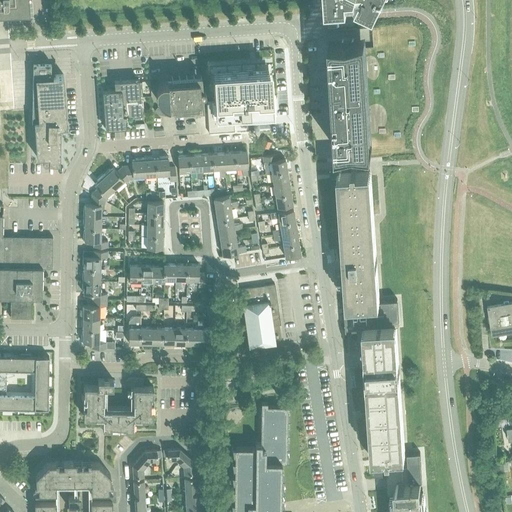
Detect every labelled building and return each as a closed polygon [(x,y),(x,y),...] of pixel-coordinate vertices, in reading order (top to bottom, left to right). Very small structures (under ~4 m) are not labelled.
[(367,50),(364,50),(364,53),(365,57),(365,59),(364,61),(364,62),(364,63),(364,66),(364,68),(365,70),(365,71),(366,72),(367,75),(367,76),(367,79),(367,81),(366,85),(365,88),(365,92),(365,96),(366,99),(368,104),(369,107),(369,110),(369,112),(368,114),(368,115),(368,116),(367,118),(367,121),(367,122),(367,123),(367,125),(368,128),(369,132),(370,135),(370,136),(370,137),(370,138),(370,139),(369,139),(369,140),(369,141),(367,143),(368,156),(380,156),(392,155),(414,154),(424,153),(425,153),(423,129),(422,113),(421,95),(421,89),(419,57),(417,28),(417,25),(409,25),(379,27),(379,28),(374,28),(375,49),(367,50)] [(364,50),(363,50),(362,49),(361,48),(360,48),(359,48),(355,48),(354,48),(353,48),(352,49),(351,49),(350,50),(349,50),(348,50),(347,51),(346,51),(344,51),(342,50),(336,48),(334,48),(334,49),(333,49),(332,50),(332,51),(332,52),(332,53),(332,54),(332,58),(332,63),(333,67),(334,70),(335,73),(335,76),(335,84),(334,86),(334,88),(334,90),(334,93),(334,96),(335,99),(335,102),(336,105),(337,110),(337,118),(337,120),(336,123),(336,125),(337,133),(337,137),(338,138),(338,139),(339,139),(339,140),(340,140),(341,141),(347,141),(350,141),(351,141),(352,141),(353,141),(354,141),(355,142),(356,142),(357,142),(358,143),(359,144),(360,144),(361,144),(362,145),(363,145),(363,144),(364,144),(365,144),(366,144),(366,143),(369,141),(369,140),(369,139),(370,138),(370,137),(370,136),(370,135),(369,132),(368,128),(367,125),(367,121),(367,118),(368,115),(369,112),(369,110),(368,104),(366,99),(365,96),(365,92),(365,88),(366,85),(367,81),(367,79),(367,75),(366,72),(364,68),(364,66),(364,63),(365,59),(365,57),(364,53),(364,50)] [(51,62),(33,62),(32,121),(34,121),(37,157),(45,156),(45,157),(44,157),(43,158),(42,158),(42,159),(42,160),(43,161),(43,162),(44,163),(45,163),(46,162),(47,162),(48,161),(48,160),(49,160),(49,162),(53,162),(60,162),(60,126),(67,126),(63,74),(51,75),(51,62)] [(216,99),(206,100),(209,132),(234,131),(233,115),(268,112),(268,110),(275,109),(274,96),(272,96),(270,75),(266,76),(266,70),(218,73),(219,79),(214,79),(216,99)] [(114,80),(115,89),(103,89),(105,127),(126,126),(126,114),(134,113),(135,118),(144,118),(142,81),(139,81),(139,79),(114,80)] [(199,79),(168,81),(167,82),(165,82),(164,82),(163,82),(162,83),(161,83),(160,84),(160,85),(159,86),(158,87),(157,88),(157,89),(156,90),(156,92),(156,98),(157,99),(157,100),(158,101),(159,102),(160,103),(161,104),(164,105),(165,106),(166,106),(167,106),(168,106),(169,106),(201,104),(200,94),(201,95),(202,95),(203,95),(204,94),(205,94),(205,93),(205,92),(205,91),(205,90),(204,89),(203,89),(203,88),(202,88),(201,88),(201,89),(200,89),(199,79)] [(260,144),(268,147),(271,141),(264,137),(260,144)] [(247,150),(235,151),(236,167),(242,166),(242,174),(247,174),(247,166),(248,166),(247,151),(247,150)] [(235,151),(224,152),(225,168),(236,167),(235,151)] [(224,152),(212,153),(213,168),(219,168),(220,176),(225,176),(225,168),(224,152)] [(212,153),(201,154),(202,169),(213,168),(212,153)] [(179,171),(191,170),(189,154),(178,155),(178,156),(179,171)] [(189,154),(191,170),(196,170),(197,177),(202,177),(202,169),(201,154),(189,154)] [(265,173),(272,172),(287,170),(285,158),(277,159),(276,154),(263,156),(265,173)] [(159,158),(156,158),(157,174),(169,173),(170,180),(176,180),(175,166),(169,166),(168,156),(159,157),(159,158)] [(152,157),(144,158),(145,175),(157,174),(156,158),(152,158),(152,157)] [(132,165),(123,165),(130,180),(133,179),(133,176),(145,175),(144,158),(135,158),(135,160),(131,160),(132,165)] [(110,169),(103,174),(115,188),(124,180),(126,182),(130,180),(123,165),(117,171),(114,167),(111,170),(110,169)] [(346,274),(348,302),(378,300),(377,274),(373,215),(370,170),(357,171),(357,167),(352,168),(352,172),(340,172),(340,179),(345,261),(346,274)] [(272,172),(273,184),(289,181),(287,170),(272,172)] [(98,187),(92,193),(106,201),(108,198),(106,196),(115,188),(103,174),(97,180),(98,181),(95,184),(98,187)] [(273,184),(275,195),(291,192),(289,181),(273,184)] [(291,192),(275,195),(277,207),(292,204),(293,204),(291,192)] [(84,207),(83,216),(101,216),(101,204),(104,204),(106,201),(92,193),(92,204),(85,203),(85,207),(84,207)] [(214,197),(215,209),(231,207),(238,205),(237,200),(230,201),(229,195),(214,197)] [(147,201),(147,213),(163,213),(163,201),(162,201),(147,201)] [(215,209),(217,220),(233,218),(231,207),(215,209)] [(293,208),(270,212),(271,218),(279,217),(280,222),(295,220),(293,208)] [(147,213),(147,224),(163,224),(163,213),(147,213)] [(3,236),(3,216),(0,215),(0,286),(10,286),(10,317),(32,318),(32,268),(52,268),(53,236),(3,236)] [(85,224),(85,228),(101,228),(101,216),(83,216),(83,224),(85,224)] [(217,220),(219,232),(234,229),(242,228),(242,223),(234,224),(233,218),(217,220)] [(273,230),(274,235),(297,231),(295,220),(280,222),(281,229),(273,230)] [(147,224),(147,235),(162,236),(163,224),(147,224)] [(101,228),(85,228),(85,231),(83,231),(83,240),(94,240),(93,246),(107,247),(108,240),(101,240),(101,228)] [(219,232),(221,243),(236,240),(234,229),(219,232)] [(282,239),(283,245),(299,243),(297,231),(274,235),(274,240),(282,239)] [(162,236),(147,235),(147,247),(162,247),(162,248),(162,236)] [(236,240),(221,243),(223,255),(223,254),(246,251),(245,245),(237,246),(236,240)] [(299,243),(283,245),(285,257),(301,254),(299,243)] [(84,265),(84,268),(100,269),(100,256),(107,257),(107,250),(93,250),(93,256),(83,256),(83,265),(84,265)] [(164,279),(175,279),(176,263),(163,263),(163,265),(164,265),(164,279)] [(176,263),(175,279),(175,287),(181,287),(181,279),(187,279),(187,264),(176,263)] [(199,264),(187,264),(187,279),(198,279),(198,286),(204,286),(205,272),(199,272),(199,264)] [(129,280),(141,281),(141,265),(129,265),(129,280)] [(141,281),(152,281),(153,265),(141,265),(141,281)] [(164,281),(164,279),(164,265),(163,265),(153,265),(152,281),(164,281)] [(82,272),(82,280),(100,281),(100,269),(84,268),(84,272),(82,272)] [(93,293),(93,299),(107,299),(107,293),(100,293),(100,281),(82,280),(82,289),(84,289),(84,293),(93,293)] [(280,323),(275,283),(263,285),(263,284),(250,286),(250,287),(242,288),(244,303),(243,303),(249,346),(275,342),(275,341),(282,340),(279,323),(280,323)] [(82,309),(82,317),(99,317),(100,305),(106,305),(107,299),(93,299),(92,305),(83,305),(83,309),(82,309)] [(348,303),(344,302),(345,326),(346,328),(365,326),(367,355),(367,367),(372,432),(373,450),(374,456),(375,456),(376,461),(376,465),(387,465),(386,459),(391,458),(391,455),(404,454),(404,448),(402,426),(395,324),(399,324),(398,299),(378,300),(348,302),(348,303)] [(511,302),(502,304),(489,307),(490,314),(488,314),(489,319),(492,319),(494,331),(511,327),(511,302)] [(197,328),(197,343),(209,344),(209,336),(215,336),(215,314),(209,314),(209,328),(203,328),(203,320),(197,320),(197,328)] [(83,326),(83,329),(99,329),(99,317),(82,317),(82,326),(83,326)] [(128,342),(140,342),(140,327),(140,317),(134,317),(129,322),(128,342)] [(140,342),(151,343),(152,327),(140,327),(140,342)] [(151,343),(163,343),(163,327),(152,327),(151,343)] [(163,343),(174,343),(174,327),(163,327),(163,343)] [(174,343),(186,343),(186,328),(174,327),(174,343)] [(186,343),(197,343),(197,328),(186,328),(186,343)] [(99,329),(83,329),(83,333),(81,333),(81,341),(92,342),(92,348),(106,348),(106,342),(105,342),(105,329),(99,329)] [(0,389),(6,390),(6,373),(0,372),(0,368),(35,369),(34,394),(0,393),(0,407),(18,408),(48,408),(48,379),(49,356),(9,355),(0,355),(0,389)] [(130,386),(131,386),(133,386),(133,408),(103,408),(104,386),(113,386),(113,379),(98,378),(98,385),(84,385),(83,416),(102,416),(102,427),(133,428),(134,417),(153,417),(153,386),(143,386),(143,378),(130,378),(129,378),(128,379),(127,379),(127,380),(126,381),(126,382),(126,383),(127,384),(127,385),(128,385),(129,386),(130,386)] [(280,511),(281,502),(279,502),(279,496),(281,496),(281,488),(279,488),(279,482),(281,482),(281,474),(279,474),(279,468),(281,468),(281,462),(285,462),(285,454),(287,454),(287,447),(285,447),(285,440),(287,440),(287,433),(285,433),(285,427),(287,427),(287,419),(286,419),(286,413),(287,413),(287,405),(267,405),(267,402),(261,401),(260,442),(255,442),(255,447),(236,446),(236,454),(234,454),(234,461),(236,461),(236,468),(234,468),(234,475),(236,475),(236,481),(234,481),(234,489),(235,489),(235,495),(234,495),(234,503),(235,503),(235,509),(233,509),(233,511),(280,511)] [(391,458),(386,459),(387,465),(387,473),(387,476),(391,476),(391,478),(392,490),(392,495),(394,495),(395,511),(424,511),(423,492),(421,492),(420,482),(422,482),(421,466),(421,461),(420,452),(414,452),(411,453),(408,453),(408,447),(404,448),(404,454),(391,455),(391,458)] [(176,459),(180,462),(187,454),(179,448),(164,449),(164,456),(168,456),(168,459),(176,459)] [(145,450),(139,457),(146,464),(150,460),(157,460),(157,456),(161,456),(161,449),(145,450)] [(187,473),(187,476),(194,476),(194,472),(194,460),(187,454),(180,462),(184,465),(184,473),(187,473)] [(133,476),(133,480),(140,479),(140,476),(143,475),(143,468),(146,464),(139,457),(132,464),(133,476)] [(91,496),(114,495),(114,492),(112,489),(112,482),(110,482),(110,474),(98,462),(90,462),(90,461),(55,461),(55,463),(47,463),(36,475),(36,483),(34,483),(34,491),(33,494),(32,497),(56,496),(55,482),(91,482),(91,496)] [(184,477),(185,493),(196,493),(195,476),(194,476),(187,476),(184,477)] [(133,480),(134,496),(145,496),(144,479),(140,479),(133,480)] [(185,493),(186,510),(197,509),(196,493),(185,493)] [(67,507),(67,511),(80,511),(80,507),(78,507),(78,495),(68,495),(68,507),(67,507)] [(134,496),(135,511),(145,511),(145,496),(134,496)] [(112,511),(112,500),(91,501),(91,511),(55,511),(56,501),(35,502),(34,511),(112,511)]
